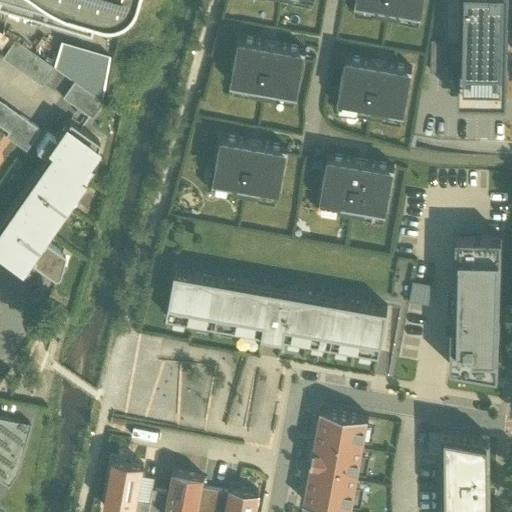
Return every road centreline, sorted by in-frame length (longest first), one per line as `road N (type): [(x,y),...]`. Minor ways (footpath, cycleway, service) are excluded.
road 1 (residential): [(290,462),(303,389),(511,418)]
road 2 (residential): [(290,462),(131,432)]
road 3 (residential): [(337,0),(312,141)]
